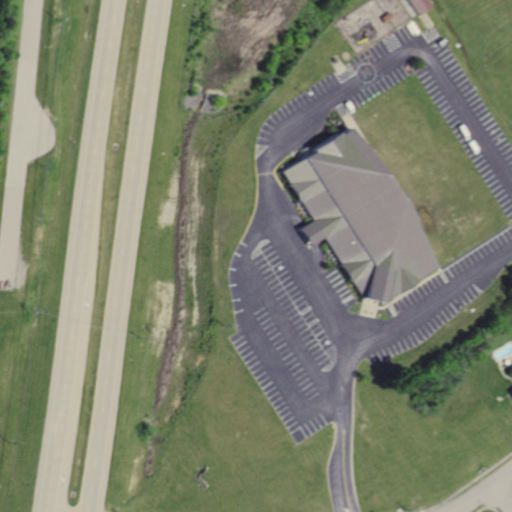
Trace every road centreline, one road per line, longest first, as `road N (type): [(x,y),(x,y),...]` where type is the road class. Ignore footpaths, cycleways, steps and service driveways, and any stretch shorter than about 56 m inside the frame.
road 1 (trunk): [(85,511),(161,0)]
road 2 (residential): [(6,280),(18,158),(30,130),(32,0)]
road 3 (trunk): [(117,0),(77,280)]
road 4 (trunk): [(77,280),(43,511)]
